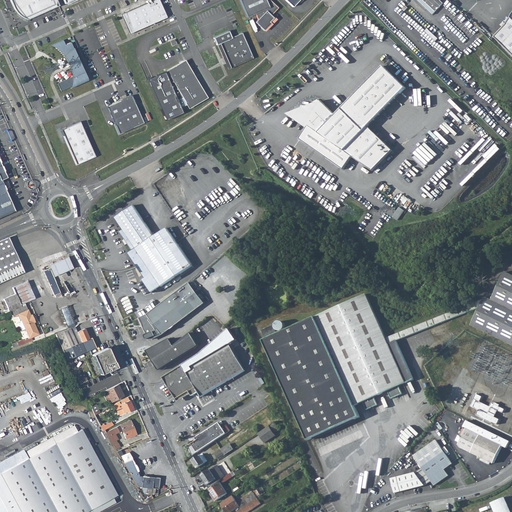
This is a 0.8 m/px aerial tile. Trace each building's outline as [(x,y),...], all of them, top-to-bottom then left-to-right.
[(26,19),(57,6),(54,0),(8,0),(11,8),(13,9),(14,11),(16,12),(18,14),(19,15),(21,17),(23,18),(26,19)] [(131,33),(164,18),(156,0),(147,0),(146,0),(143,0),(144,2),(122,11),(131,33)] [(265,0),(238,0),(247,18),(255,14),(257,19),(254,22),(263,31),(271,23),(269,22),(273,18),(270,15),(278,8),(269,0),(268,0),(266,3),(265,0)] [(443,4),(439,0),(418,0),(433,14),(443,4)] [(511,51),(511,21),(510,26),(498,38),(511,51)] [(427,28),(424,31),(435,41),(438,39),(427,28)] [(217,42),(226,61),(227,61),(230,67),(252,57),(241,32),(230,37),(227,30),(212,36),(215,43),(217,42)] [(60,92),(87,81),(70,43),(65,45),(62,39),(50,45),(53,46),(56,49),(59,51),(60,53),(62,54),(63,56),(64,57),(65,58),(65,59),(66,60),(67,62),(67,63),(68,64),(68,65),(68,66),(69,67),(69,69),(70,70),(70,72),(54,79),(60,92)] [(147,79),(165,120),(182,113),(180,107),(186,104),(189,110),(206,101),(182,62),(166,72),(168,74),(165,75),(164,71),(147,79)] [(406,88),(383,66),(336,116),(321,101),(307,126),(309,127),(307,129),(300,140),(344,170),(353,157),(373,171),(393,150),(369,127),(406,88)] [(131,96),(106,107),(118,134),(143,123),(131,96)] [(307,129),(309,127),(307,126),(321,101),(287,115),(307,129)] [(79,121),(60,130),(76,165),(94,157),(79,121)] [(0,216),(14,210),(0,178),(0,216)] [(134,250),(154,236),(144,220),(135,208),(134,206),(133,206),(116,218),(124,230),(122,232),(126,239),(134,250)] [(400,206),(393,216),(399,220),(405,210),(400,206)] [(154,236),(134,250),(130,253),(147,278),(144,279),(153,292),(192,266),(193,265),(187,257),(168,228),(164,230),(154,236)] [(0,282),(23,272),(20,264),(16,256),(8,238),(0,241),(0,282)] [(53,275),(72,267),(67,256),(48,264),(53,275)] [(50,270),(45,272),(55,295),(60,292),(50,270)] [(471,325),(511,344),(511,274),(505,272),(491,300),(485,297),(481,304),(471,325)] [(4,298),(9,310),(12,316),(18,314),(21,321),(25,329),(29,338),(39,333),(25,304),(22,306),(21,304),(20,303),(33,297),(26,281),(13,287),(16,293),(4,298)] [(149,313),(140,317),(148,334),(147,335),(146,336),(146,337),(147,338),(148,339),(149,338),(150,340),(163,334),(164,335),(206,303),(190,283),(149,313)] [(485,297),(389,339),(369,294),(317,316),(265,340),(309,439),(361,416),(356,405),(364,402),(367,409),(378,405),(374,397),(389,391),(392,398),(403,394),(400,386),(408,383),(391,345),(481,304),(485,297)] [(74,322),(69,310),(67,305),(59,308),(60,310),(66,325),(74,322)] [(64,353),(67,359),(75,356),(74,355),(74,353),(91,346),(88,339),(89,339),(84,328),(77,332),(75,327),(55,335),(57,338),(61,346),(63,351),(64,353)] [(190,361),(183,365),(166,376),(163,377),(176,399),(189,391),(191,394),(194,395),(198,392),(201,396),(245,370),(229,345),(237,340),(229,328),(213,342),(200,353),(190,361)] [(202,341),(195,330),(193,331),(200,342),(202,341)] [(200,342),(193,331),(177,344),(174,340),(172,337),(150,350),(154,357),(163,369),(201,344),(200,342)] [(100,375),(116,368),(107,348),(91,354),(100,375)] [(73,370),(76,368),(71,357),(67,359),(73,370)] [(73,370),(79,383),(86,380),(83,373),(81,374),(78,367),(76,368),(73,370)] [(123,396),(117,384),(102,392),(103,394),(106,392),(111,402),(123,396)] [(495,417),(488,414),(492,407),(498,410),(503,413),(505,409),(492,403),(490,406),(480,402),(482,397),(476,394),(474,399),(477,400),(474,407),(480,410),(477,414),(498,425),(500,420),(495,417)] [(119,415),(133,409),(128,397),(119,402),(122,409),(121,409),(117,411),(119,415)] [(95,414),(100,411),(95,401),(90,404),(95,414)] [(495,417),(498,410),(492,407),(488,414),(495,417)] [(136,434),(130,420),(120,424),(113,428),(115,433),(122,430),(124,433),(123,434),(123,435),(125,435),(126,438),(136,434)] [(191,444),(197,452),(225,433),(220,425),(218,422),(195,438),(196,440),(191,444)] [(275,422),(270,425),(275,433),(280,430),(275,422)] [(43,442),(74,511),(86,511),(113,498),(77,431),(74,425),(43,442)] [(266,442),(277,435),(275,433),(270,425),(260,432),(266,442)] [(117,440),(118,439),(115,433),(113,428),(106,431),(113,444),(118,442),(117,440)] [(461,448),(494,464),(503,446),(467,428),(459,445),(461,448)] [(117,495),(81,429),(77,431),(113,498),(117,495)] [(414,455),(434,486),(449,476),(444,470),(453,464),(436,440),(414,455)] [(74,511),(43,442),(24,452),(27,459),(0,473),(0,511),(74,511)] [(225,453),(226,454),(234,449),(231,443),(223,449),(225,453)] [(22,449),(0,460),(0,473),(27,459),(24,452),(22,449)] [(198,467),(206,462),(208,461),(203,453),(201,454),(194,459),(193,460),(198,467)] [(132,459),(124,462),(138,486),(142,487),(144,492),(155,493),(155,488),(158,488),(159,478),(139,475),(132,459)] [(225,476),(217,465),(201,476),(209,487),(221,478),(225,476)] [(221,478),(224,482),(236,474),(234,470),(232,472),(225,476),(221,478)] [(391,479),(395,493),(425,486),(415,473),(391,479)] [(216,500),(228,493),(221,482),(211,489),(214,494),(213,495),(216,500)] [(242,508),(245,506),(258,497),(254,492),(248,495),(249,497),(248,498),(240,503),(239,503),(242,508)] [(227,511),(229,511),(240,505),(233,496),(221,503),(227,511)] [(242,508),(236,511),(246,511),(261,502),(258,497),(245,506),(242,508)] [(97,511),(115,503),(113,498),(86,511),(97,511)] [(491,503),(494,511),(508,511),(507,506),(508,506),(505,498),(491,503)]
